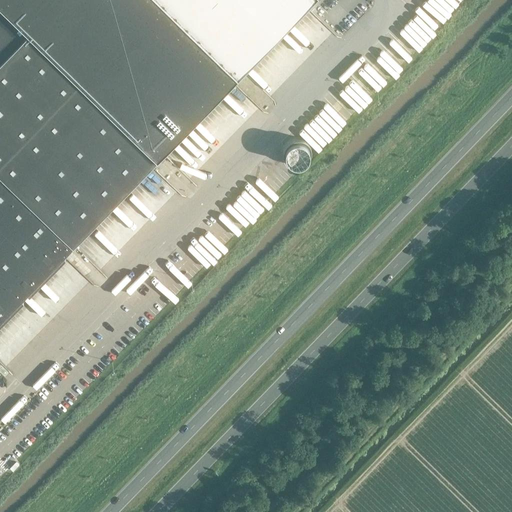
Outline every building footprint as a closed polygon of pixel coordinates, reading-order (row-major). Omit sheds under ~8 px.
[(0,0),(0,318),(237,76),(311,0),(0,0)] [(403,6),(399,10),(407,18),(411,14),(403,6)] [(390,36),(413,54),(427,36),(403,18),(390,36)] [(339,34),(342,28),(336,25),(333,32),(339,34)] [(399,65),(408,53),(386,35),(376,46),(399,65)] [(342,79),(362,98),(377,83),(357,64),(342,79)] [(345,102),(353,92),(349,89),(341,99),(345,102)] [(332,134),(344,123),(324,102),(313,113),(332,134)]
